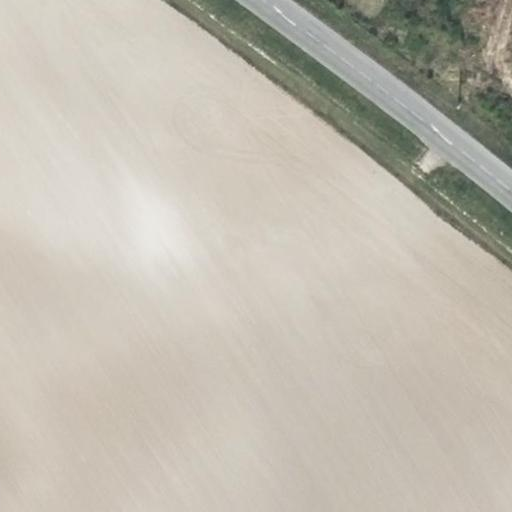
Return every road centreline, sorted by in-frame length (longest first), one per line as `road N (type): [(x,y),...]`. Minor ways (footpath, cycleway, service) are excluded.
road 1 (track): [(182,0),(304,87),(511,256)]
road 2 (tertiary): [(511,194),(259,0)]
